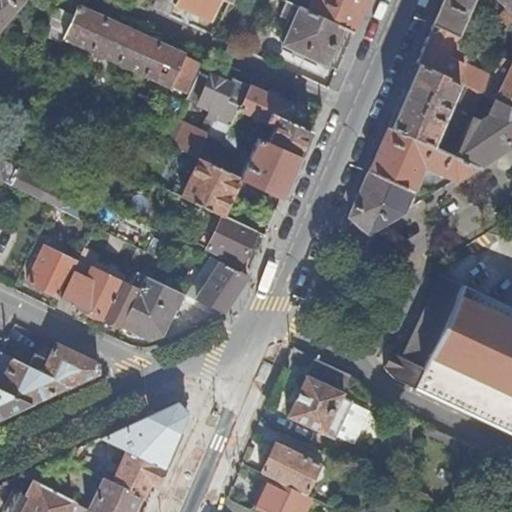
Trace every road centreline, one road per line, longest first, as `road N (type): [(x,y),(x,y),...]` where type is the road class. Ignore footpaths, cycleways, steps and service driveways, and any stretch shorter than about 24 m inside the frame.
road 1 (residential): [(266,319),(511,442)]
road 2 (residential): [(357,112),(107,0)]
road 3 (residential): [(511,180),(371,264),(305,238)]
road 4 (residential): [(153,378),(0,454)]
road 5 (residential): [(153,378),(0,304)]
road 6 (tertiary): [(305,238),(357,112)]
road 7 (tertiary): [(183,511),(233,397)]
road 8 (tertiary): [(357,112),(406,0)]
